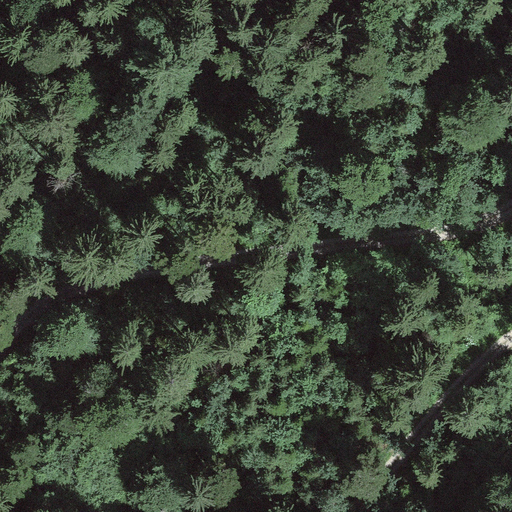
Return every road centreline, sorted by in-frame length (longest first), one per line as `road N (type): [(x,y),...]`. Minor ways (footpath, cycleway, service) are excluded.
road 1 (track): [(0,349),(53,294),(197,261),(439,235),(511,203)]
road 2 (track): [(511,338),(366,511)]
